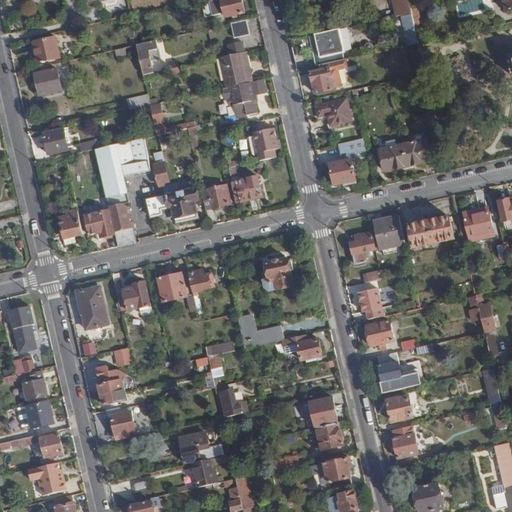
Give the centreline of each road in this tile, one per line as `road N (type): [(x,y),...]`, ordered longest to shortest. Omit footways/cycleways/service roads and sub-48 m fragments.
road 1 (residential): [(316,212),(385,511)]
road 2 (residential): [(316,212),(48,274)]
road 3 (residential): [(102,511),(48,274)]
road 4 (residential): [(48,274),(0,59)]
road 5 (residential): [(268,0),(316,212)]
road 6 (residential): [(511,167),(316,212)]
